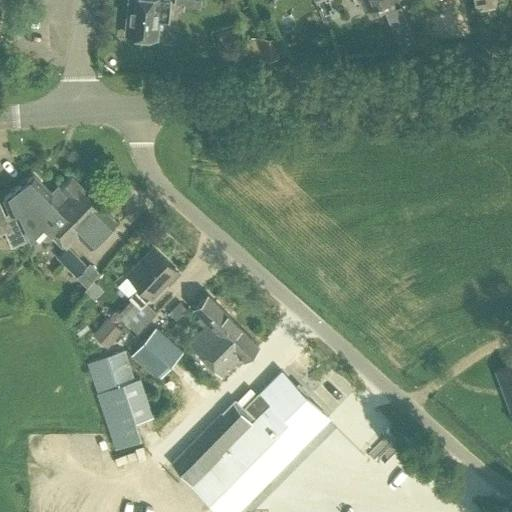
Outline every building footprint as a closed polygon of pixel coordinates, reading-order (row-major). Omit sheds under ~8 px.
[(155,38),(158,0),(129,0),(126,35),(155,38)] [(198,11),(198,0),(174,0),(174,3),(182,3),(182,10),(198,11)] [(484,0),(474,0),(476,9),(486,8),(484,0)] [(400,7),(384,12),(389,24),(404,18),(400,7)] [(218,45),(238,39),(234,26),(214,33),(218,45)] [(277,36),(257,36),(258,58),(277,58),(277,36)] [(9,214),(21,242),(29,238),(29,239),(42,226),(50,234),(49,234),(63,248),(55,256),(85,286),(99,272),(89,262),(86,265),(67,246),(77,236),(89,247),(115,221),(102,208),(100,210),(84,195),(86,193),(71,178),(59,189),(58,187),(50,194),(33,176),(3,200),(9,214)] [(21,242),(9,214),(3,217),(0,210),(0,232),(5,230),(11,246),(21,242)] [(168,283),(178,273),(153,249),(128,275),(139,286),(128,298),(130,299),(116,314),(125,323),(139,308),(166,281),(168,283)] [(217,333),(231,318),(208,295),(193,309),(208,324),(217,333)] [(175,320),(186,309),(178,302),(168,313),(175,320)] [(106,347),(121,331),(107,317),(92,334),(106,347)] [(217,333),(208,324),(189,343),(221,376),(240,357),(243,360),(258,345),(231,318),(217,333)] [(157,379),(183,351),(156,326),(130,354),(157,379)] [(132,380),(124,351),(86,362),(113,449),(115,448),(128,491),(159,482),(155,466),(148,468),(134,421),(151,416),(140,378),(132,380)] [(293,364),(298,375),(313,368),(308,357),(293,364)] [(511,366),(496,372),(511,415),(511,366)] [(219,511),(234,511),(279,467),(225,411),(172,463),(219,511)]
